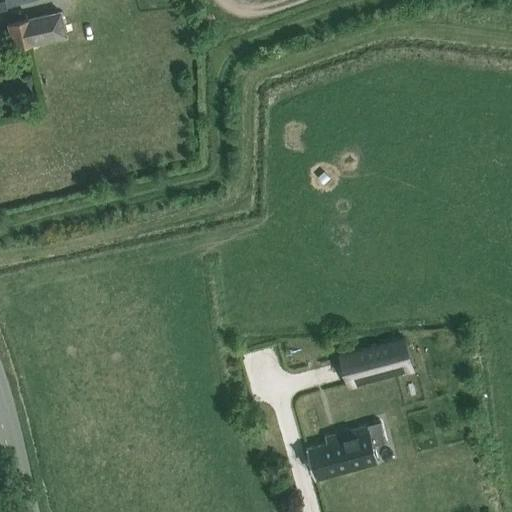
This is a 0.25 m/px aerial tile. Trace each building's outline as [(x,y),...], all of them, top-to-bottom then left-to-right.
[(0,0),(0,8),(7,7),(7,5),(27,0),(0,0)] [(7,24),(12,49),(66,36),(61,11),(7,24)] [(404,340),(342,355),(350,386),(412,371),(404,340)] [(411,427),(437,428),(438,400),(412,399),(411,427)] [(380,422),(369,425),(327,437),(329,443),(308,449),(316,478),(378,461),(374,445),(385,442),(380,422)] [(281,460),(292,457),(288,442),(277,445),(281,460)]
